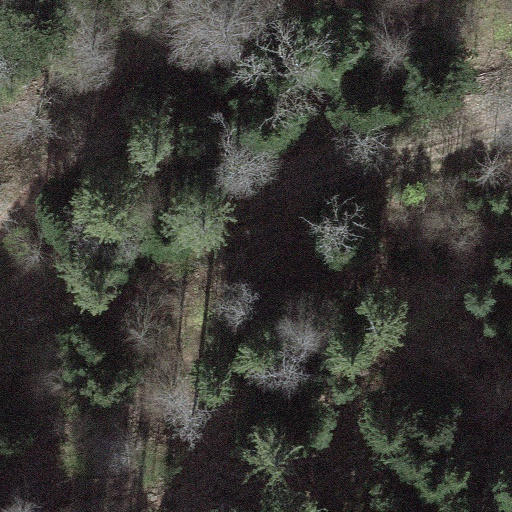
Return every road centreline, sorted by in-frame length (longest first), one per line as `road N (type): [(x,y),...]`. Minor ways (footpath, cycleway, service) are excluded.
road 1 (track): [(511,126),(0,305)]
road 2 (track): [(0,225),(167,0)]
